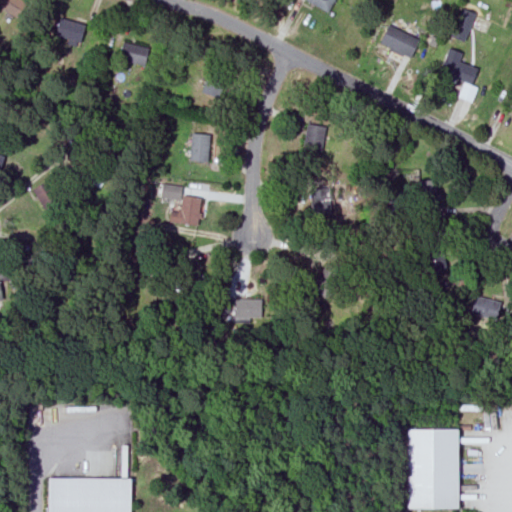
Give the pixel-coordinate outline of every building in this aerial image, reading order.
[(0,0),(0,9),(13,17),(22,1),(20,0),(0,0)] [(304,0),(326,12),(332,0),(304,0)] [(462,7),(450,36),(463,43),(476,13),(462,7)] [(77,43),(83,26),(59,17),(53,35),(77,43)] [(378,43),(408,58),(417,39),(387,25),(378,43)] [(143,65),(147,48),(121,42),(117,60),(143,65)] [(460,53),(447,48),(438,72),(469,85),(476,69),(457,61),(460,53)] [(216,98),(225,71),(208,66),(200,93),(216,98)] [(318,153),(323,127),(305,124),(300,149),(318,153)] [(189,160),(206,160),(206,135),(189,135),(189,160)] [(31,188),(45,214),(60,206),(46,180),(31,188)] [(434,180),(414,180),(414,206),(434,206),(434,180)] [(181,199),(182,185),(161,183),(160,197),(181,199)] [(197,224),(201,197),(183,194),(178,222),(197,224)] [(445,273),(440,244),(422,247),(427,276),(445,273)] [(203,281),(190,261),(178,268),(191,289),(203,281)] [(309,286),(324,296),(340,272),(325,262),(309,286)] [(499,301),(473,295),(469,314),(495,320),(499,301)] [(259,298),(231,298),(231,317),(259,317),(259,298)] [(407,429),(407,509),(418,509),(458,508),(458,429),(407,429)] [(48,477),(47,509),(45,509),(45,511),(129,511),(129,478),(48,477)]
